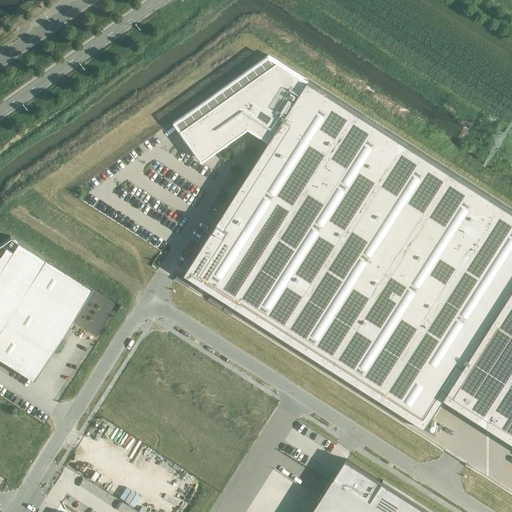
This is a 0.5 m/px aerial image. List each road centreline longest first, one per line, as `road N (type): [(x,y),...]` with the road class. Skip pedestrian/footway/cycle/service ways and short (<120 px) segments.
road 1 (unclassified): [(14,511),(148,301),(480,511)]
road 2 (unclassified): [(0,113),(161,0)]
